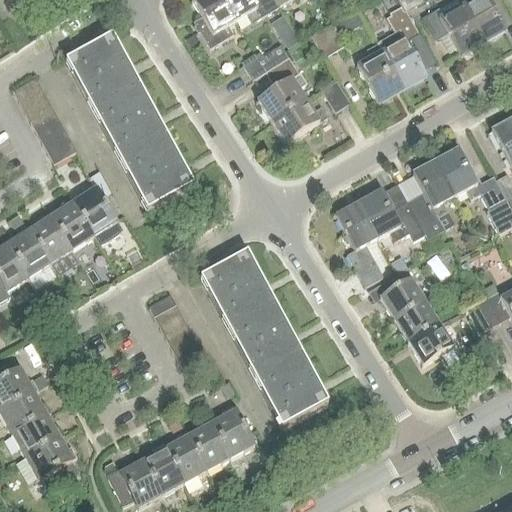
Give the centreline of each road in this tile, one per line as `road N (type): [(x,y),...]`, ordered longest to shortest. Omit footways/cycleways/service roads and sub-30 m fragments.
road 1 (residential): [(422,452),(274,219)]
road 2 (residential): [(274,219),(511,78)]
road 3 (residential): [(274,219),(130,0)]
road 4 (residential): [(123,304),(67,336),(114,425),(171,391)]
road 5 (residential): [(123,304),(274,219)]
road 6 (residential): [(0,87),(130,0)]
road 7 (residential): [(0,107),(39,178),(0,205)]
road 8 (tertiary): [(422,452),(312,511)]
